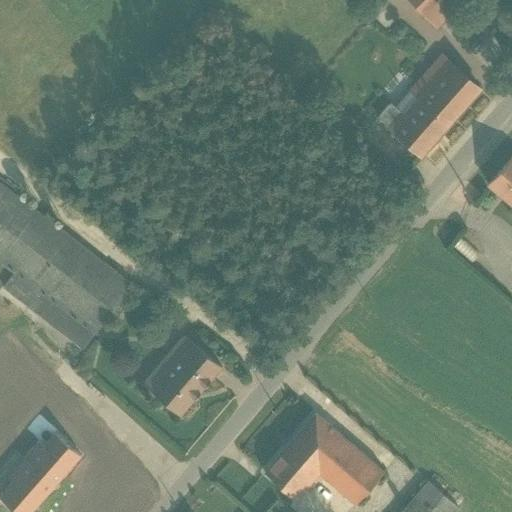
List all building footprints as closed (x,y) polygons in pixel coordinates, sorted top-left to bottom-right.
[(410,0),(437,27),(463,0),(410,0)] [(420,153),(480,88),(439,51),(379,117),(420,153)] [(511,208),(511,148),(481,180),(511,208)] [(0,184),(0,268),(12,278),(6,287),(82,346),(130,284),(0,184)] [(438,243),(460,260),(472,246),(450,228),(438,243)] [(177,418),(220,366),(181,334),(138,386),(177,418)] [(15,347),(0,360),(0,413),(41,373),(15,347)] [(350,500),(379,466),(312,410),(263,469),(297,498),(318,473),(350,500)] [(0,498),(17,511),(31,511),(81,456),(54,435),(0,495),(0,498)] [(426,484),(402,511),(454,511),(457,509),(426,484)]
